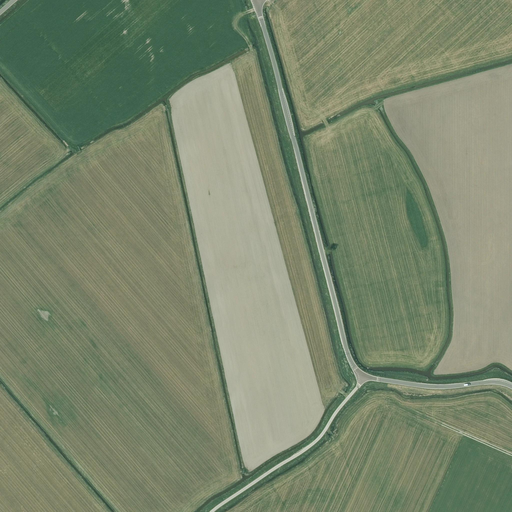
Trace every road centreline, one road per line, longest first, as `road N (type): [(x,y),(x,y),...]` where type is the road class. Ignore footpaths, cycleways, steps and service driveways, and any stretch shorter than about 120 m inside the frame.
road 1 (tertiary): [(363,377),(348,357),(255,5)]
road 2 (unclassified): [(363,377),(317,439),(211,511)]
road 3 (track): [(0,214),(71,161),(172,104)]
road 4 (tertiary): [(511,389),(423,388),(363,377)]
